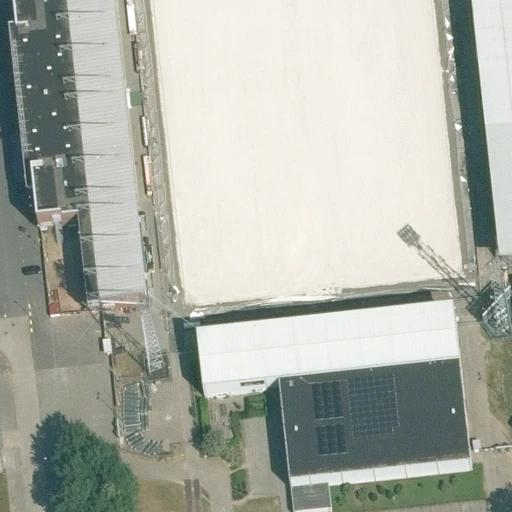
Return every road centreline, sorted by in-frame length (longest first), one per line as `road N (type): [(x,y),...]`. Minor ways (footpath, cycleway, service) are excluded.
road 1 (unclassified): [(16,330),(38,511)]
road 2 (unclassified): [(0,175),(16,330)]
